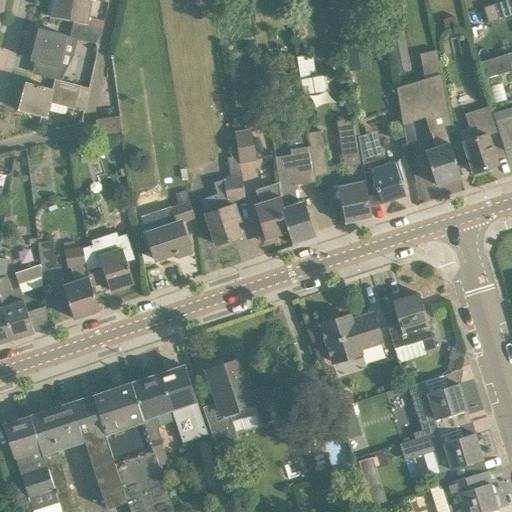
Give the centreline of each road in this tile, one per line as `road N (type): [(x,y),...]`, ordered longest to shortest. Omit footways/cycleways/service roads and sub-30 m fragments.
road 1 (tertiary): [(0,371),(456,217)]
road 2 (residential): [(511,398),(456,217)]
